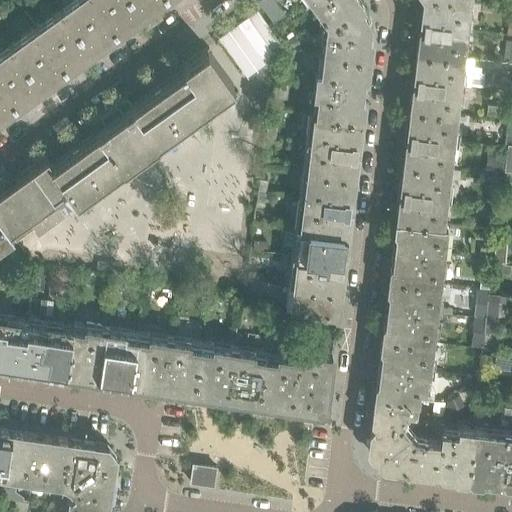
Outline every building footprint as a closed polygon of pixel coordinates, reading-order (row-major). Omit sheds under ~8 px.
[(117,32),(94,0),(78,0),(68,8),(64,3),(58,7),(61,12),(42,26),(38,22),(35,24),(67,68),(117,32)] [(161,0),(94,0),(117,32),(161,0)] [(281,14),(273,3),(275,2),(273,0),(258,0),(258,1),(272,20),(281,14)] [(366,12),(358,0),(322,0),(314,6),(324,21),(320,51),(367,57),(370,28),(369,28),(370,26),(369,24),(367,23),(366,19),(366,18),(367,16),(367,14),(366,12)] [(463,58),(470,1),(460,0),(422,0),(416,52),(463,58)] [(256,8),(218,36),(246,76),(285,48),(256,8)] [(67,68),(35,24),(32,26),(35,31),(17,44),(13,39),(7,44),(10,49),(0,56),(0,80),(17,104),(67,68)] [(511,60),(511,39),(505,39),(502,59),(511,60)] [(121,166),(157,140),(158,140),(157,139),(232,84),(206,47),(181,65),(182,66),(179,68),(180,69),(132,105),(131,103),(121,110),(116,103),(99,115),(104,123),(95,129),(96,130),(52,162),(46,154),(0,187),(0,220),(10,235),(14,240),(31,227),(37,235),(64,215),(58,208),(74,197),(75,198),(120,165),(121,166)] [(359,119),(367,57),(320,51),(318,68),(314,67),(310,94),(315,95),(313,112),(359,119)] [(511,80),(483,78),(483,79),(461,76),(463,58),(416,52),(409,108),(456,113),(460,86),(469,87),(470,85),(482,87),(482,85),(511,88),(511,80)] [(0,116),(17,104),(0,80),(0,116)] [(509,116),(510,107),(487,104),(486,113),(509,116)] [(450,168),(456,113),(409,108),(403,162),(450,168)] [(359,119),(313,112),(310,112),(303,170),(352,176),(359,119)] [(266,125),(265,135),(274,136),(276,126),(266,125)] [(269,163),(271,147),(262,145),(260,162),(269,163)] [(502,173),(504,152),(488,150),(484,172),(493,173),(502,173)] [(458,169),(450,168),(403,162),(396,219),(443,224),(446,195),(455,196),(458,169)] [(345,232),(352,176),(303,170),(296,226),(345,232)] [(498,201),(502,174),(502,173),(493,173),(491,186),(489,186),(487,200),(498,201)] [(265,193),(267,179),(258,178),(256,191),(265,193)] [(263,205),(265,193),(256,191),(255,204),(263,205)] [(496,218),(495,230),(505,231),(506,218),(496,218)] [(438,283),(446,224),(443,224),(396,219),(394,228),(396,231),(392,263),(390,265),(389,273),(391,275),(391,277),(438,283)] [(0,242),(10,235),(0,220),(0,242)] [(338,289),(345,232),(296,226),(289,283),(338,289)] [(265,249),(266,240),(259,240),(259,237),(252,237),(251,249),(265,249)] [(470,255),(472,245),(458,244),(457,254),(470,255)] [(97,259),(96,268),(114,271),(115,262),(97,259)] [(16,271),(10,262),(3,268),(9,277),(16,271)] [(510,273),(511,264),(491,262),(490,272),(510,273)] [(49,280),(51,266),(38,264),(37,272),(40,277),(43,278),(49,280)] [(255,279),(256,271),(246,270),(245,278),(255,279)] [(431,342),(438,283),(391,277),(388,279),(387,287),(389,289),(385,322),(383,324),(382,331),(384,334),(384,336),(431,342)] [(336,310),(338,289),(289,283),(287,303),(302,305),(328,309),(336,310)] [(484,315),(487,293),(488,289),(475,287),(472,313),(484,315)] [(326,320),(328,309),(302,305),(300,316),(326,320)] [(0,361),(8,362),(14,315),(0,312),(0,361)] [(63,371),(70,323),(14,315),(8,362),(63,371)] [(483,324),(484,316),(473,315),(472,331),(482,333),(482,332),(483,324)] [(497,325),(498,316),(484,315),(484,316),(483,324),(497,325)] [(128,380),(135,329),(71,320),(70,323),(63,371),(128,380)] [(496,333),(497,325),(483,324),(482,332),(496,333)] [(228,325),(226,338),(234,339),(235,332),(235,326),(228,325)] [(193,390),(201,339),(135,329),(128,380),(193,390)] [(480,346),(482,333),(472,331),(470,346),(480,346)] [(428,371),(431,342),(384,336),(381,338),(380,345),(382,348),(378,380),(376,382),(374,395),(416,399),(418,388),(423,389),(425,370),(428,371)] [(256,399),(263,349),(201,339),(193,390),(256,399)] [(325,402),(331,352),(296,346),(295,353),(263,349),(256,399),(316,408),(316,405),(322,401),(325,402)] [(511,357),(480,354),(478,363),(511,365),(509,391),(511,391),(511,357)] [(408,430),(403,423),(404,412),(408,413),(415,410),(416,399),(374,395),(368,447),(372,452),(378,453),(408,430)] [(432,412),(432,414),(444,403),(433,401),(432,412)] [(444,403),(432,414),(442,415),(444,403)] [(467,475),(473,428),(455,426),(454,431),(441,430),(439,436),(425,435),(425,438),(414,437),(408,430),(378,453),(377,459),(381,465),(467,475)] [(0,472),(3,473),(9,429),(0,428),(0,472)] [(511,480),(511,432),(473,428),(467,475),(511,480)] [(61,482),(68,438),(9,429),(3,473),(61,482)] [(93,511),(105,504),(113,453),(106,444),(68,438),(61,482),(69,493),(66,495),(62,511),(93,511)] [(212,484),(215,465),(214,465),(214,466),(193,463),(193,462),(192,462),(190,481),(212,484)] [(35,497),(37,484),(31,483),(29,496),(35,497)] [(26,511),(29,499),(8,496),(19,511),(26,511)]
